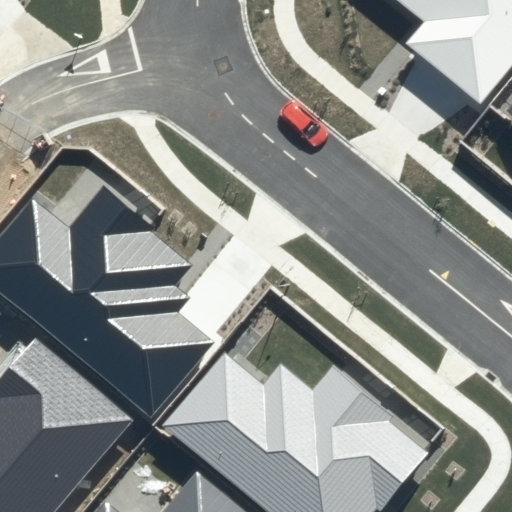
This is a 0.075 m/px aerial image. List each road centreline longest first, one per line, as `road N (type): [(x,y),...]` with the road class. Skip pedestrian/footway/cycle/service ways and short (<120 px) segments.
road 1 (residential): [(205,45),(219,83),(271,148),(511,336)]
road 2 (residential): [(0,130),(44,94),(205,45)]
